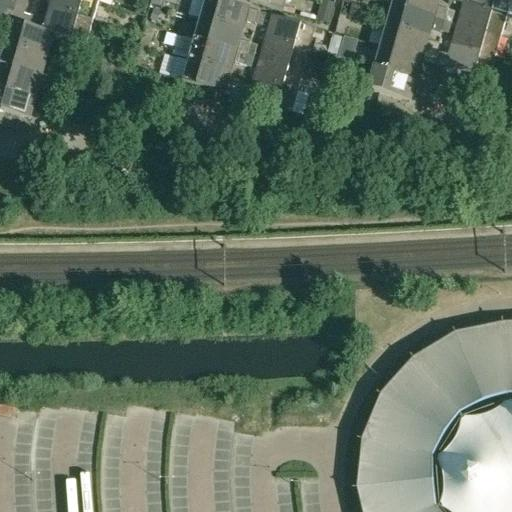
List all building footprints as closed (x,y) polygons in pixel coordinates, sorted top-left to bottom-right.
[(0,0),(0,20),(11,23),(11,24),(21,26),(26,5),(7,0),(0,0)] [(92,24),(98,3),(86,0),(52,0),(49,12),(92,24)] [(151,0),(150,5),(162,8),(164,0),(151,0)] [(243,8),(239,7),(213,0),(192,0),(188,16),(199,19),(199,20),(243,32),(249,10),(243,8)] [(284,12),(286,0),(240,0),(245,1),(284,12)] [(392,0),(391,7),(434,19),(440,0),(392,0)] [(510,0),(464,0),(463,5),(506,17),(510,0)] [(326,1),(320,22),(326,24),(333,4),(326,1)] [(463,5),(457,25),(500,38),(506,17),(463,5)] [(391,7),(385,28),(428,40),(434,19),(391,7)] [(148,22),(157,26),(163,12),(154,8),(148,22)] [(447,11),(438,8),(435,20),(444,22),(447,11)] [(246,22),(255,25),(259,13),(249,10),(246,22)] [(454,13),(447,11),(444,22),(451,24),(454,13)] [(54,37),(86,46),(92,24),(49,12),(44,32),(45,32),(45,34),(54,37)] [(266,15),(259,13),(255,25),(262,27),(266,15)] [(29,16),(26,28),(34,30),(37,18),(29,16)] [(310,46),(314,29),(272,17),(265,38),(312,52),(314,47),(310,46)] [(46,20),(37,18),(34,30),(43,32),(46,20)] [(199,20),(193,40),(237,53),(243,32),(199,20)] [(441,33),(444,22),(435,20),(432,30),(441,33)] [(448,35),(451,24),(444,22),(441,33),(448,35)] [(34,30),(26,28),(21,26),(11,24),(5,45),(48,58),(54,37),(45,34),(45,32),(44,32),(43,32),(34,30)] [(457,25),(451,46),(498,59),(499,54),(496,53),(500,38),(457,25)] [(385,28),(379,48),(422,61),(428,40),(385,28)] [(265,38),(260,59),(303,71),(307,55),(311,56),(312,52),(265,38)] [(193,40),(187,61),(231,73),(237,53),(193,40)] [(237,53),(247,55),(250,45),(240,42),(237,53)] [(0,66),(42,79),(48,58),(5,45),(0,43),(0,66)] [(257,46),(250,45),(247,55),(254,57),(257,46)] [(458,71),(471,75),(488,80),(493,63),(497,64),(498,59),(451,46),(445,68),(458,71)] [(379,48),(374,65),(371,64),(370,68),(417,81),(421,65),(422,61),(379,48)] [(112,50),(109,62),(125,67),(129,55),(112,50)] [(436,53),(426,50),(423,62),(432,65),(436,53)] [(244,67),(247,55),(237,53),(234,64),(244,67)] [(442,54),(436,53),(432,65),(438,67),(442,54)] [(251,69),(254,57),(247,55),(244,67),(251,69)] [(260,59),(254,80),(301,93),(302,89),(298,88),(303,71),(260,59)] [(220,94),(225,95),(231,73),(187,61),(181,83),(216,93),(220,94)] [(0,66),(0,89),(36,100),(42,79),(0,66)] [(367,91),(401,101),(405,102),(410,103),(417,81),(370,68),(368,74),(371,75),(367,91)] [(441,79),(454,83),(458,71),(445,68),(441,79)] [(454,83),(465,86),(467,87),(471,75),(458,71),(454,83)] [(291,114),(295,97),(299,98),(301,93),(254,80),(251,90),(248,102),(291,114)] [(239,86),(229,84),(226,96),(235,98),(239,86)] [(251,90),(239,86),(235,98),(248,102),(251,90)] [(30,121),(34,108),(36,100),(31,99),(0,89),(0,111),(4,113),(12,115),(21,118),(25,119),(30,121)] [(0,125),(8,128),(12,115),(4,113),(0,125)] [(17,131),(21,118),(12,115),(8,128),(17,131)] [(511,511),(511,326),(502,327),(455,337),(413,362),(390,388),(381,398),(362,442),(357,490),(362,511),(511,511)]
